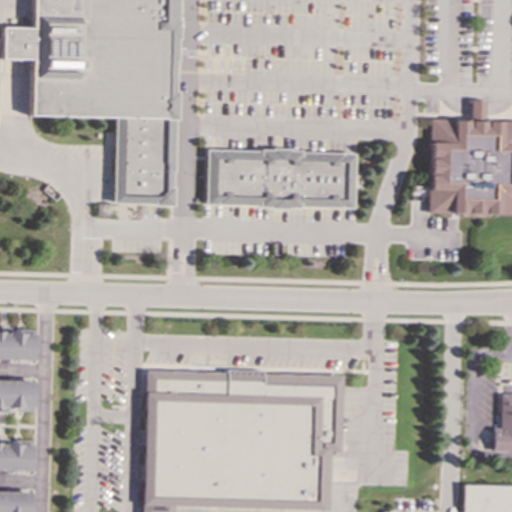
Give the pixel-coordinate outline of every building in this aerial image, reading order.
[(30,0),(30,23),(0,24),(0,56),(28,57),(26,116),(112,119),(109,203),(170,206),(173,0),(30,0)] [(511,213),(511,120),(482,120),(482,99),(468,99),(467,119),(429,118),(427,186),(426,211),(456,212),(511,213)] [(352,152),(204,148),(204,205),(350,208),(352,152)] [(30,329),(0,329),(0,359),(30,359),(30,329)] [(338,373),(142,369),(139,505),(193,506),(325,509),(327,451),(336,451),(338,387),(338,373)] [(29,378),(0,378),(0,410),(29,411),(29,378)] [(511,451),(511,394),(498,394),(497,428),(490,427),(490,451),(511,451)] [(0,470),(27,471),(28,440),(0,439),(0,470)] [(459,511),(460,485),(511,486),(511,511),(459,511)] [(26,511),(26,490),(0,489),(0,511),(26,511)]
